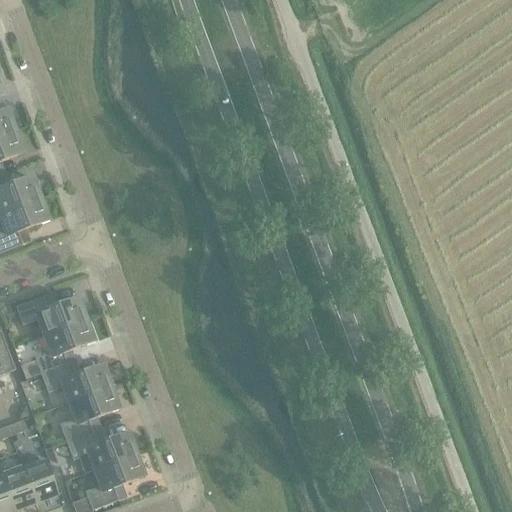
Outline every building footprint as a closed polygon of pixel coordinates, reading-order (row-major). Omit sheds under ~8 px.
[(0,138),(15,133),(14,131),(15,131),(7,111),(0,113),(0,138)] [(0,163),(10,160),(24,155),(16,135),(15,133),(0,138),(0,163)] [(0,215),(21,208),(40,201),(40,199),(40,198),(32,178),(19,183),(19,184),(1,190),(0,187),(0,215)] [(40,201),(21,208),(0,215),(0,221),(4,232),(0,233),(0,254),(22,247),(17,234),(35,227),(35,228),(49,223),(41,202),(41,203),(40,201)] [(43,337),(66,329),(86,322),(85,320),(78,299),(64,304),(64,305),(47,311),(42,299),(15,309),(22,328),(37,322),(43,337)] [(41,377),(67,367),(63,355),(81,348),(81,349),(94,344),(87,323),(86,324),(86,322),(66,329),(43,337),(49,353),(34,359),(41,377)] [(0,377),(15,372),(0,332),(0,377)] [(69,405),(111,389),(110,387),(111,387),(103,367),(89,372),(90,372),(72,379),(67,367),(41,377),(48,395),(63,389),(69,405)] [(66,444),(93,434),(88,422),(106,416),(120,411),(112,391),(111,389),(69,405),(74,420),(59,426),(66,444)] [(20,409),(17,415),(20,421),(30,417),(26,407),(20,409)] [(6,429),(10,438),(24,433),(20,424),(6,429)] [(0,442),(10,438),(6,429),(0,431),(0,442)] [(94,472),(116,464),(136,456),(135,455),(136,454),(128,434),(115,439),(115,440),(97,446),(93,434),(66,444),(73,462),(88,457),(94,472)] [(136,456),(116,464),(94,472),(100,488),(85,494),(91,511),(93,511),(118,503),(113,490),(131,483),(131,484),(145,478),(137,458),(136,456)] [(21,468),(35,505),(56,497),(42,459),(21,467),(21,468)] [(16,511),(35,505),(21,468),(21,467),(1,475),(4,483),(14,511),(16,511)] [(0,511),(14,511),(4,483),(1,475),(0,475),(2,480),(0,480),(0,511)]
